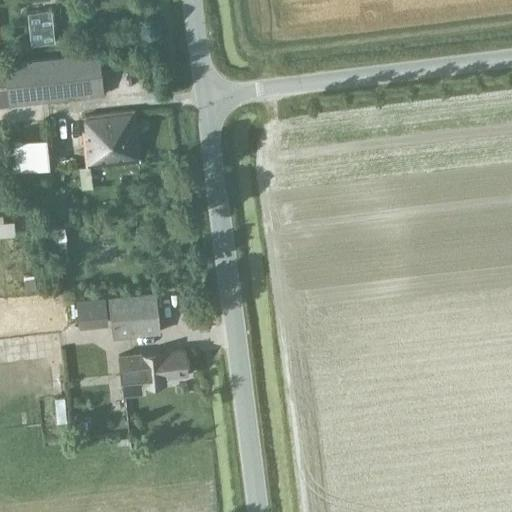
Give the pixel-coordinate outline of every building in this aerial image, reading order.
[(27,16),(30,46),(52,44),(49,13),(27,16)] [(4,62),(9,105),(103,93),(98,51),(4,62)] [(85,115),(86,129),(83,130),(87,167),(140,161),(135,109),(85,115)] [(21,138),(9,140),(12,170),(50,166),(47,137),(22,140),(21,138)] [(156,289),(108,294),(112,336),(160,331),(156,289)] [(79,323),(107,320),(105,298),(76,301),(79,323)] [(122,355),(118,355),(122,394),(144,392),(144,384),(166,382),(165,375),(187,373),(185,348),(122,355)]
